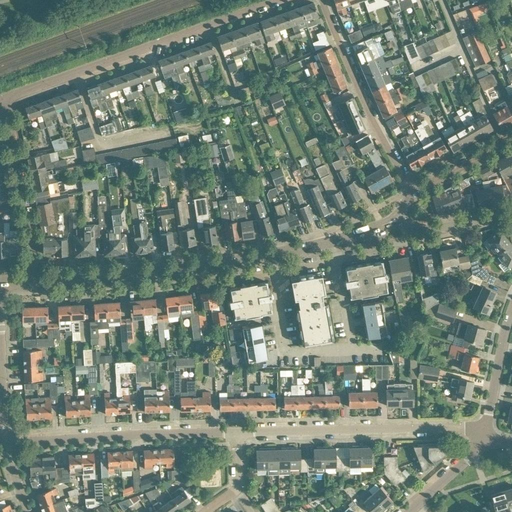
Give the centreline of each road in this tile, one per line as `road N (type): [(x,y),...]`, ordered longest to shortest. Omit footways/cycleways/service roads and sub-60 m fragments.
road 1 (residential): [(0,101),(280,0)]
road 2 (residential): [(481,434),(237,433)]
road 3 (tertiary): [(33,282),(272,254)]
road 4 (residential): [(237,433),(5,443)]
road 5 (residential): [(322,0),(369,118),(412,195)]
road 6 (residential): [(33,282),(0,107)]
road 7 (residential): [(272,254),(284,352),(352,350)]
road 8 (residential): [(481,434),(511,312)]
